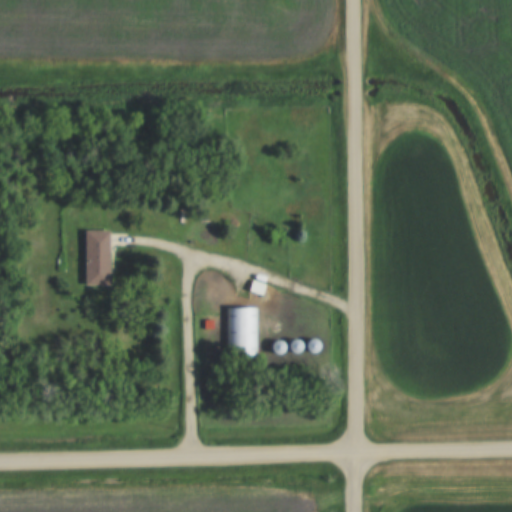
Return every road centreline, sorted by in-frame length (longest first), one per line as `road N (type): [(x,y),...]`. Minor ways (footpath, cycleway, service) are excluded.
road 1 (residential): [(511,448),(0,461)]
road 2 (residential): [(349,0),(355,452)]
